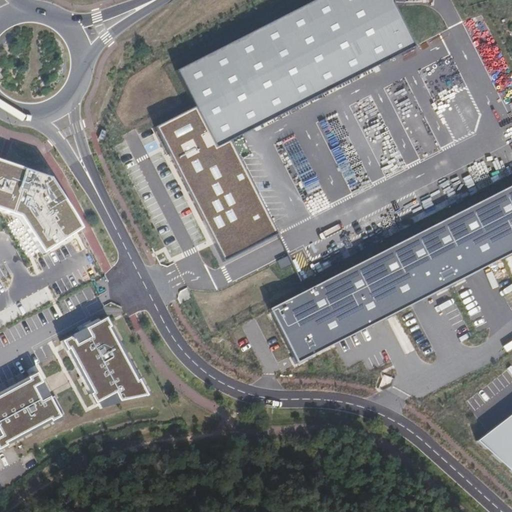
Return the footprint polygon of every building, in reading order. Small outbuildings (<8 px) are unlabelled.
[(422,45),(397,0),(275,0),(175,52),(201,106),(221,149),(233,143),(422,45)] [(221,149),(201,106),(157,129),(224,261),(278,237),(233,143),(221,149)] [(0,165),(0,212),(23,219),(44,256),(80,234),(54,184),(0,165)] [(511,188),(272,312),(299,365),(334,347),(376,326),(511,256),(511,188)] [(146,398),(140,383),(135,385),(106,331),(109,330),(105,321),(86,331),(90,340),(76,348),(71,339),(61,344),(63,347),(66,352),(69,351),(93,396),(90,398),(95,406),(115,396),(119,404),(146,398)] [(0,452),(6,449),(4,445),(49,421),(51,424),(60,420),(49,401),(40,406),(32,391),(41,386),(37,377),(28,381),(30,384),(0,400),(0,452)] [(511,413),(493,428),(479,439),(511,468),(511,413)]
